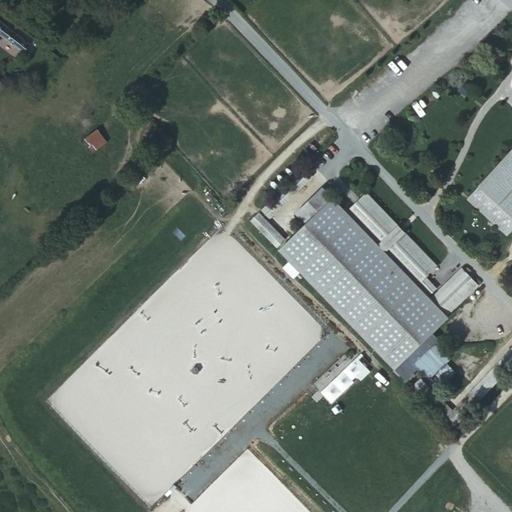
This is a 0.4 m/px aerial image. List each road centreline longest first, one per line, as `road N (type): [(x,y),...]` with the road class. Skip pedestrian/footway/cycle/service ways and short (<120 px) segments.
road 1 (unknown): [(349,137),(499,0)]
road 2 (unknown): [(399,511),(511,388)]
